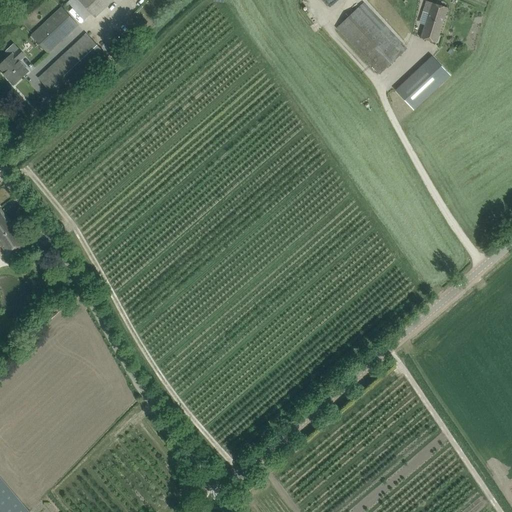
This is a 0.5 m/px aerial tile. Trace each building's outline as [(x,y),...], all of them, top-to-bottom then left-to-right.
[(79,0),(96,17),(114,0),(79,0)] [(429,13),(421,38),(437,43),(448,8),(427,1),(423,12),(429,13)] [(337,28),(339,31),(380,74),(403,52),(360,6),(337,28)] [(61,41),(77,25),(61,7),(44,24),(39,28),(32,35),(48,53),(56,46),(61,41)] [(60,101),(67,94),(108,56),(86,34),(39,78),(60,101)] [(23,65),(20,61),(26,55),(19,47),(0,65),(0,67),(8,76),(7,77),(14,85),(29,71),(28,71),(27,72),(22,67),(23,65)] [(432,56),(396,91),(414,110),(450,76),(432,56)] [(16,250),(24,244),(0,207),(0,242),(8,255),(16,250)] [(0,477),(0,511),(29,511),(27,509),(0,477)]
